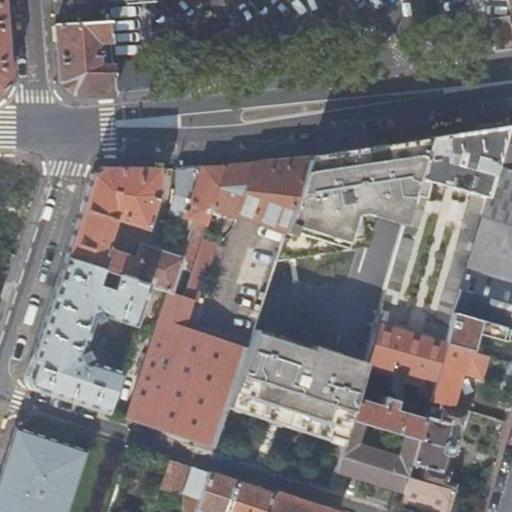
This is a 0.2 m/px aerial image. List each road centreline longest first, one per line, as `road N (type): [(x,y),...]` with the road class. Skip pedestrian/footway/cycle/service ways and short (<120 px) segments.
road 1 (residential): [(377,511),(0,394)]
road 2 (secondary): [(72,129),(102,137),(247,132),(382,111),(437,90)]
road 3 (secondary): [(437,90),(376,87),(212,103),(100,116),(72,129)]
road 4 (residential): [(0,373),(66,168),(47,129)]
road 5 (residential): [(47,129),(35,92),(27,0)]
